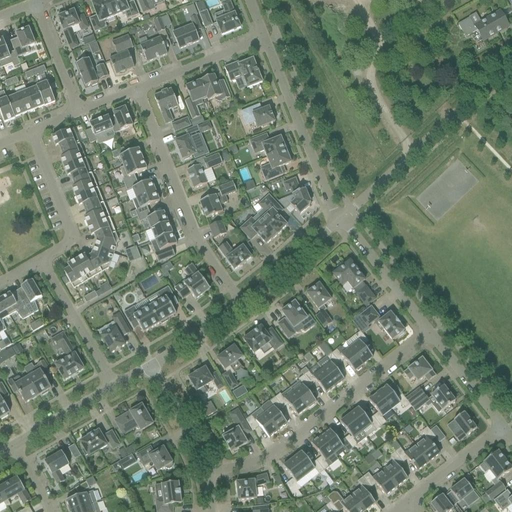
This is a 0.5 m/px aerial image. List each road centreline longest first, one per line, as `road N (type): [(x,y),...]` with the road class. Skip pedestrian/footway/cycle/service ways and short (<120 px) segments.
road 1 (residential): [(205,473),(278,451),(427,334)]
road 2 (residential): [(243,304),(201,242),(138,90)]
road 3 (residential): [(339,221),(264,40)]
road 4 (unclassified): [(339,221),(456,111)]
road 5 (residential): [(42,260),(71,242),(30,134)]
road 6 (residential): [(114,388),(42,260)]
road 7 (residential): [(427,334),(339,221)]
road 8 (residential): [(138,90),(264,40)]
road 9 (residential): [(243,304),(339,221)]
road 10 (residential): [(407,505),(502,429)]
road 11 (residential): [(205,473),(194,433),(149,367)]
road 12 (residential): [(502,429),(427,334)]
